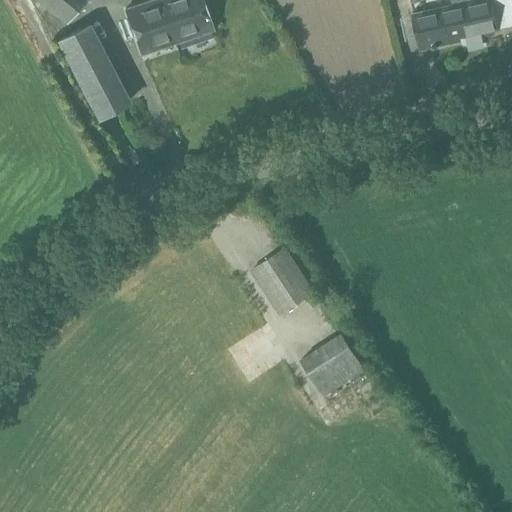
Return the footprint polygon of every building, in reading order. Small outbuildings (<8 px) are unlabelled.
[(37,0),(67,23),(84,0),(37,0)] [(212,29),(201,0),(151,0),(124,9),(140,53),(212,29)] [(451,0),(452,3),(412,12),(412,14),(420,50),(439,45),(452,43),(451,40),(459,38),(484,32),(484,33),(486,35),(488,36),(491,37),(492,36),(494,35),(495,33),(495,32),(495,30),(497,29),(496,24),(495,17),(492,6),(496,5),(498,13),(511,10),(511,4),(511,0),(451,0)] [(98,117),(129,101),(88,24),(58,40),(98,117)] [(315,291),(285,246),(250,269),(280,314),(315,291)] [(324,394),(363,365),(342,332),(301,358),(324,394)]
